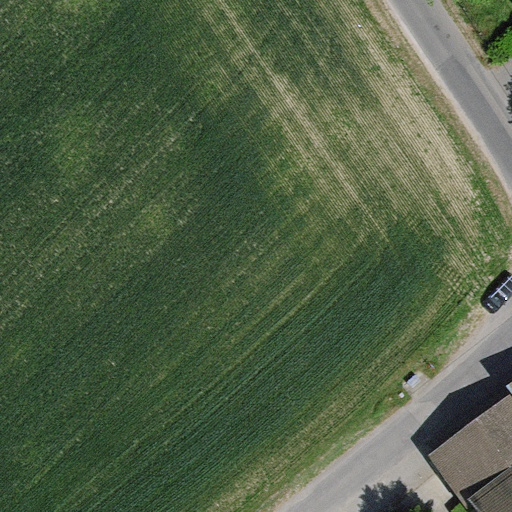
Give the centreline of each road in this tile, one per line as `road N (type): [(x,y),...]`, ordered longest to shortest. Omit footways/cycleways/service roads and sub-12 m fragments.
road 1 (unclassified): [(511,336),(306,511)]
road 2 (unclassified): [(511,148),(415,0)]
